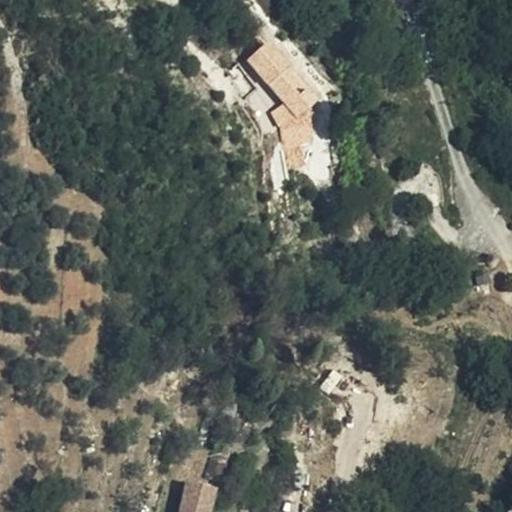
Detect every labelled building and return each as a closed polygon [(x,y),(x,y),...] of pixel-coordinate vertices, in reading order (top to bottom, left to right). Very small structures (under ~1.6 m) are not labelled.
[(319,113),(266,55),(249,71),(290,114),(302,125),(310,119),(319,113)] [(296,155),(316,143),(310,119),(302,125),(290,114),(279,125),(288,133),(296,155)] [(318,149),(316,143),(296,155),(318,149)] [(223,461),(210,456),(205,475),(218,479),(223,461)] [(182,511),(206,511),(211,498),(188,491),(182,511)]
